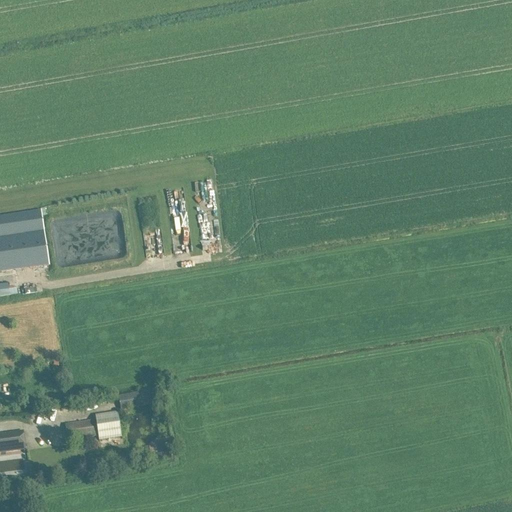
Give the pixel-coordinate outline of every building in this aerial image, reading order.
[(0,215),(0,271),(49,264),(41,210),(0,215)] [(0,284),(0,297),(15,296),(15,289),(6,290),(6,285),(0,284)] [(149,391),(118,397),(121,410),(152,405),(149,391)] [(96,417),(96,420),(65,425),(68,441),(118,434),(115,414),(96,417)] [(23,431),(0,433),(0,453),(26,450),(23,431)] [(152,456),(154,464),(172,461),(168,441),(161,443),(163,454),(152,456)]
